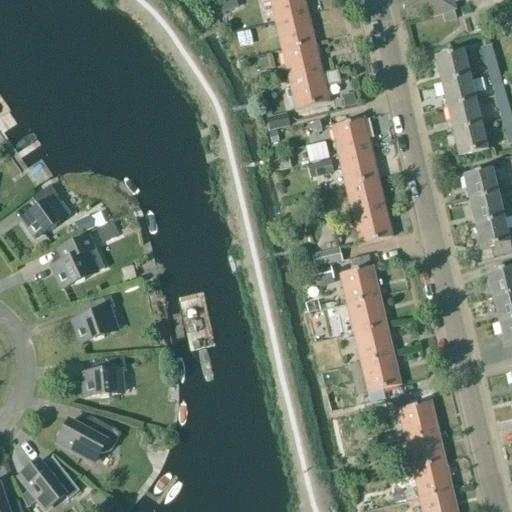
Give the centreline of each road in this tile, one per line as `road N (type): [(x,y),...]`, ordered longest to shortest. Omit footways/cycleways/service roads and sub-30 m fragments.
road 1 (secondary): [(496,511),(375,0)]
road 2 (residential): [(0,424),(20,397),(27,365),(0,316)]
